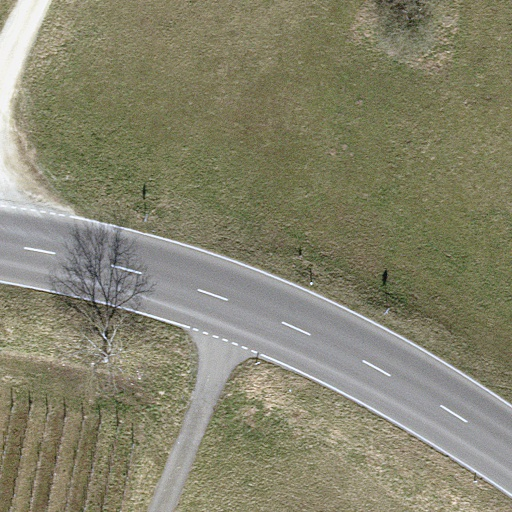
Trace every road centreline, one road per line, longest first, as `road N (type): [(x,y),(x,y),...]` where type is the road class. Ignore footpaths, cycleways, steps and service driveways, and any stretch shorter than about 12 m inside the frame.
road 1 (primary): [(0,247),(246,304),(390,375),(511,449)]
road 2 (track): [(246,304),(159,511)]
